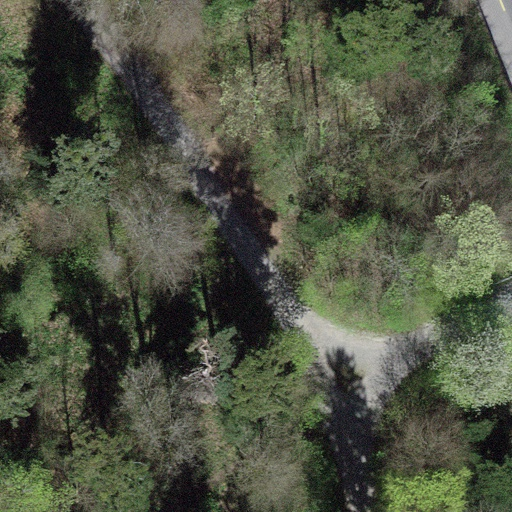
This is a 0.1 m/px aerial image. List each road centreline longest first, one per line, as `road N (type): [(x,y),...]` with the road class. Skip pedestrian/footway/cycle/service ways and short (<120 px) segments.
road 1 (track): [(337,391),(81,0)]
road 2 (track): [(337,391),(511,299)]
road 3 (track): [(367,511),(337,391)]
